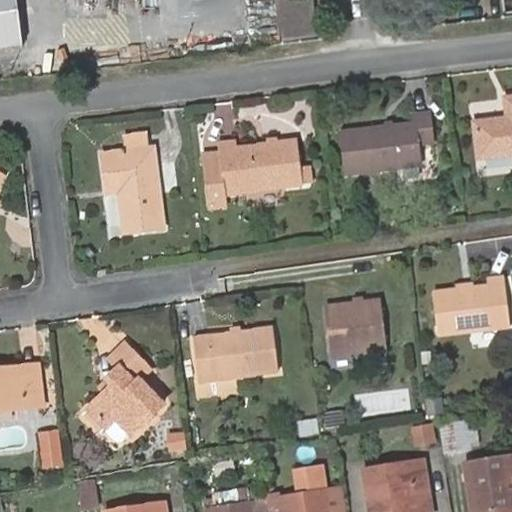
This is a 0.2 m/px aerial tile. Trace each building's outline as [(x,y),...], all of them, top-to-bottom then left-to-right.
[(0,0),(0,52),(24,50),(16,0),(0,0)] [(282,0),(286,36),(321,33),(317,0),(282,0)] [(511,100),(505,101),(507,120),(474,124),(477,160),(511,156),(511,100)] [(233,127),(233,101),(220,101),(219,127),(233,127)] [(413,126),(342,135),(346,177),(418,167),(415,146),(431,145),(428,116),(412,117),(413,126)] [(118,188),(119,192),(124,234),(161,229),(152,151),(148,152),(147,134),(123,137),(125,155),(103,157),(107,189),(118,188)] [(218,149),(224,198),(302,186),(297,143),(234,151),(233,143),(218,144),(218,149)] [(225,206),(224,198),(218,149),(203,151),(209,208),(225,206)] [(487,288),(433,296),(438,338),(509,328),(503,280),(486,281),(487,288)] [(385,351),(380,306),(325,313),(330,359),(385,351)] [(276,373),(270,330),(193,341),(198,384),(276,373)] [(111,392),(110,390),(87,413),(104,429),(114,420),(130,438),(162,407),(138,382),(147,373),(123,348),(109,360),(118,370),(111,377),(119,385),(111,392)] [(38,367),(23,368),(24,383),(39,381),(38,367)] [(23,368),(0,371),(0,412),(42,407),(39,381),(24,383),(23,368)] [(104,384),(110,390),(111,392),(119,385),(111,377),(110,378),(104,384)] [(468,450),(464,423),(438,427),(443,455),(468,450)] [(38,436),(40,457),(61,454),(59,434),(38,436)] [(61,454),(40,457),(42,468),(63,466),(61,454)] [(511,511),(511,457),(462,466),(469,511),(511,511)] [(430,511),(422,462),(361,472),(367,511),(430,511)] [(298,498),(265,503),(266,511),(330,511),(326,490),(323,468),(294,473),(298,498)] [(93,480),(80,482),(83,510),(98,509),(93,480)] [(245,486),(211,492),(212,498),(203,500),(204,511),(212,511),(250,506),(245,486)] [(344,511),(340,487),(326,490),(330,511),(344,511)] [(266,511),(265,503),(250,506),(212,511),(266,511)]
